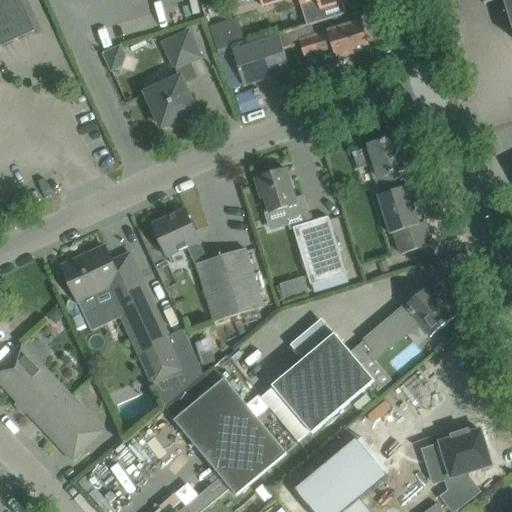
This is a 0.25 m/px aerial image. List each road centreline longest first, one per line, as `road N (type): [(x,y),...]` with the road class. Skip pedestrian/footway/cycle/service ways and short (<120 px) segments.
road 1 (unclassified): [(0,254),(276,125),(433,79)]
road 2 (unclassified): [(511,318),(433,79)]
road 3 (unknown): [(59,156),(69,90),(31,0)]
